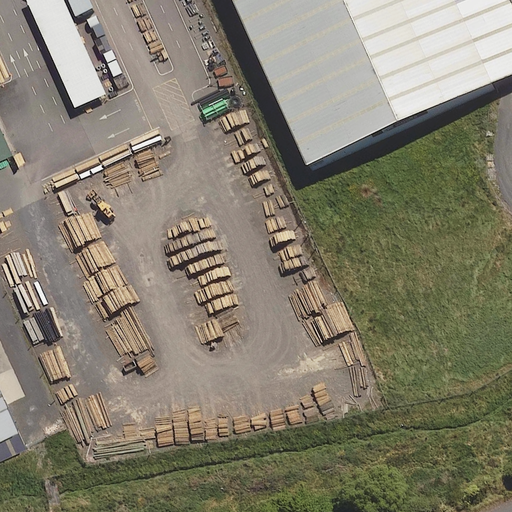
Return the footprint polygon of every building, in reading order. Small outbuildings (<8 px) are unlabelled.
[(73,17),(65,0),(28,0),(76,107),(107,93),(73,17)] [(65,0),(73,17),(94,7),(91,0),(65,0)] [(511,0),(237,0),(308,158),(511,67),(511,0)] [(0,65),(0,66),(0,65),(0,141),(19,133),(0,89),(0,65)] [(0,412),(24,402),(0,349),(0,412)] [(14,416),(0,422),(0,454),(26,443),(14,416)]
